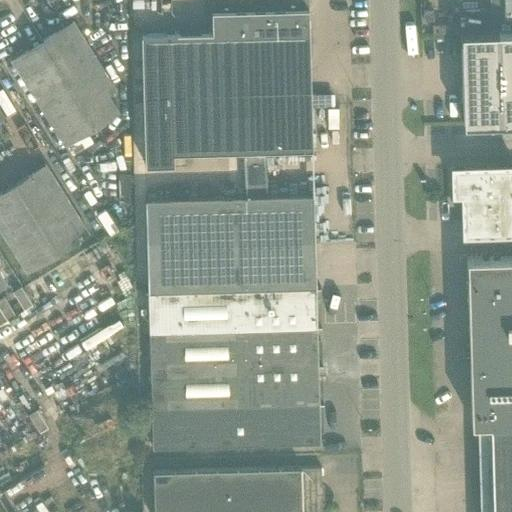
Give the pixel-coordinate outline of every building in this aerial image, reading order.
[(243,176),(266,175),(265,150),(312,148),(307,0),(210,0),(212,31),(141,33),(144,165),(162,164),(162,168),(172,168),(172,164),(186,164),(185,152),(243,150),(243,176)] [(511,19),(511,0),(490,0),(491,20),(511,19)] [(107,94),(115,89),(72,20),(11,59),(64,144),(118,110),(107,94)] [(463,116),(463,125),(511,123),(511,32),(460,34),(461,57),(462,79),(461,79),(462,83),(466,83),(466,100),(463,101),(463,116)] [(0,230),(25,271),(87,232),(44,164),(0,191),(0,230)] [(511,165),(454,167),(454,168),(453,168),(452,171),(451,174),(450,177),(450,180),(451,182),(452,185),(454,188),(455,188),(455,189),(464,189),(465,229),(500,228),(500,227),(511,227),(511,165)] [(266,175),(243,176),(244,196),(145,198),(147,291),(320,286),(316,286),(313,193),(268,195),(266,175)] [(511,511),(511,255),(466,257),(471,422),(490,422),(492,511),(511,511)] [(320,286),(147,291),(148,330),(321,325),(321,324),(317,324),(316,287),(320,287),(320,286)] [(0,297),(0,323),(17,311),(5,294),(0,297)] [(321,325),(148,330),(149,368),(322,363),(318,363),(317,325),(321,325)] [(322,363),(149,368),(150,406),(323,402),(323,401),(319,401),(318,364),(322,364),(322,363)] [(323,402),(150,406),(152,446),(320,442),(319,402),(323,402)] [(321,511),(319,467),(152,471),(153,511),(321,511)]
